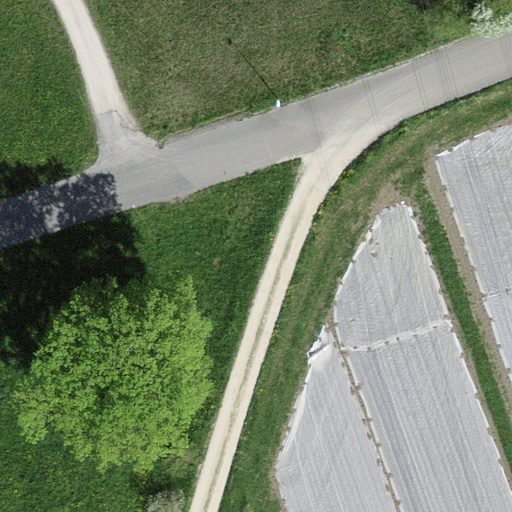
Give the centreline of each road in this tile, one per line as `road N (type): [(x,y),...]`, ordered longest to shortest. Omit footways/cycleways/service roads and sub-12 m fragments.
road 1 (unclassified): [(511,43),(0,227)]
road 2 (track): [(131,184),(91,50),(60,0)]
